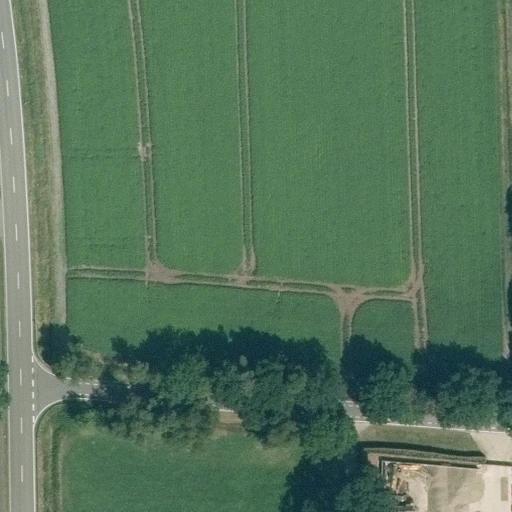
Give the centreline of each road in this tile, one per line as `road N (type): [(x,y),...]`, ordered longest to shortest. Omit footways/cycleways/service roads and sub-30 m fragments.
road 1 (residential): [(22,383),(511,423)]
road 2 (tertiary): [(22,383),(0,39)]
road 3 (tertiary): [(24,511),(22,383)]
